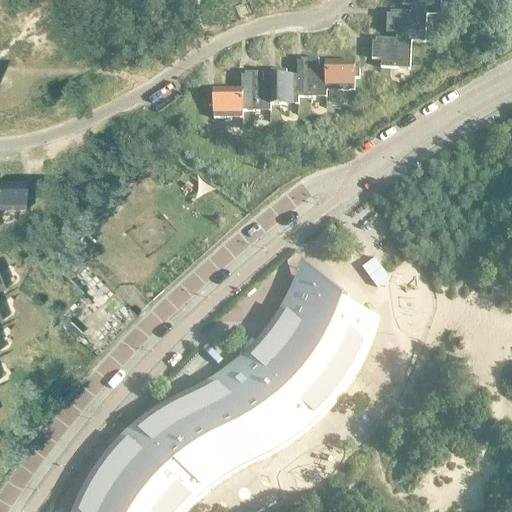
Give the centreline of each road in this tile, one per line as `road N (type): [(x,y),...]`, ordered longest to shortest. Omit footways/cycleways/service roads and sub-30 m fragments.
road 1 (residential): [(0,509),(121,353),(206,271),(297,194),(343,188)]
road 2 (unclassified): [(343,188),(511,87)]
